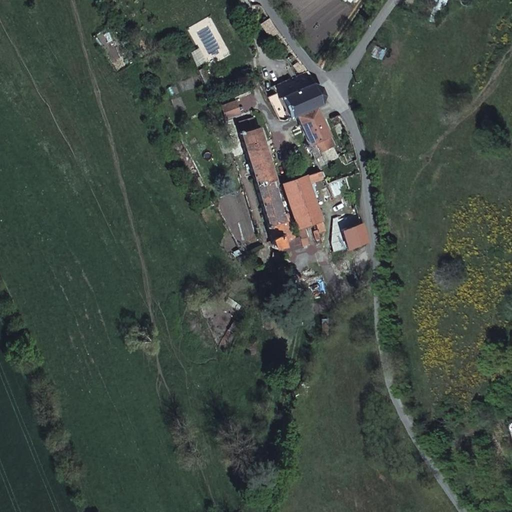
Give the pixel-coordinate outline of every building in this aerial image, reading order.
[(273,28),(264,15),(257,20),(266,33),(273,28)] [(309,78),(297,84),(274,93),(283,115),(291,111),(311,104),(318,101),(317,98),(319,92),(317,83),(309,78)] [(241,114),(236,100),(219,106),(225,120),(241,114)] [(311,104),(291,111),(292,114),(295,122),(317,167),(320,175),(323,181),(341,174),(344,173),(316,113),(312,106),(311,104)] [(278,251),(284,251),(286,247),(287,244),(285,238),(288,237),(281,211),(276,212),(271,184),(271,175),(252,122),(235,129),(258,192),(275,239),(273,241),(272,244),(273,248),(275,250),(278,251)] [(317,167),(307,170),(310,177),(320,175),(317,167)] [(279,179),(293,226),(309,222),(312,230),(320,228),(306,179),(310,177),(307,170),(283,178),(279,179)] [(328,193),(346,188),(341,174),(323,181),(328,193)] [(346,247),(364,239),(357,221),(338,228),(346,247)]
